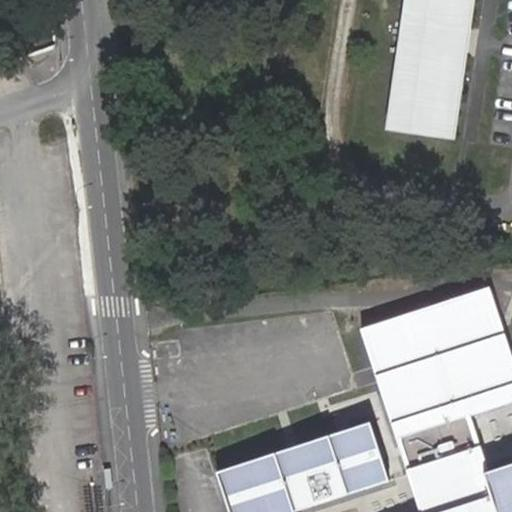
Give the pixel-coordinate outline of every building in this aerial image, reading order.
[(410,0),(408,18),(403,47),(391,131),(456,141),(475,0),(410,0)] [(477,504),(496,498),(489,474),(503,469),(484,409),(511,399),(511,368),(488,291),(365,331),(397,437),(450,420),(458,444),(381,468),(384,478),(461,455),(477,504)] [(233,511),(283,511),(289,510),(352,489),(384,479),(384,478),(381,468),(368,428),(222,475),(233,511)] [(511,511),(511,466),(503,469),(489,474),(496,498),(499,511),(511,511)] [(352,489),(358,511),(394,511),(384,479),(352,489)] [(499,511),(496,498),(477,504),(449,511),(499,511)]
